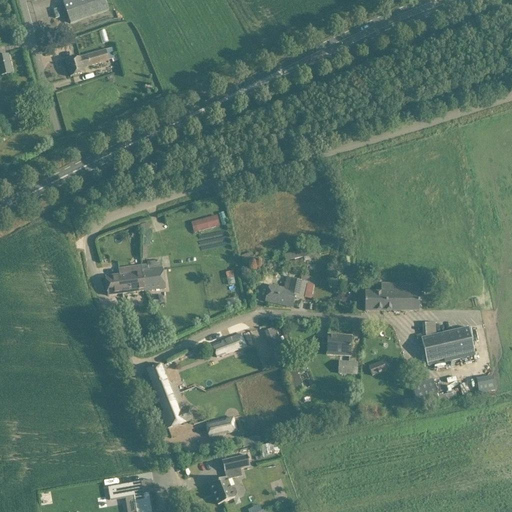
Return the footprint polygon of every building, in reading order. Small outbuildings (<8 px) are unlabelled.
[(108,10),(104,0),(73,0),(63,4),(70,24),(108,10)] [(105,50),(88,55),(92,67),(109,62),(108,59),(114,58),(111,49),(106,51),(105,50)] [(8,55),(0,56),(0,76),(12,74),(8,55)] [(80,58),(66,62),(70,77),(80,75),(84,73),(83,69),(80,58)] [(217,215),(195,221),(198,232),(220,226),(217,215)] [(301,250),(293,252),(295,259),(303,257),(301,250)] [(303,259),(284,262),(285,268),(304,265),(303,259)] [(147,264),(140,265),(144,291),(165,288),(163,268),(162,268),(161,261),(147,263),(147,264)] [(119,275),(105,277),(107,296),(141,292),(144,291),(140,265),(137,266),(118,268),(118,272),(119,275)] [(269,286),(268,292),(265,301),(291,307),(293,298),(303,300),(303,297),(311,299),(314,286),(306,285),(307,283),(286,278),(284,289),(269,286)] [(365,301),(365,311),(420,311),(420,285),(396,285),(382,285),(382,293),(365,293),(365,301)] [(422,334),(416,335),(418,343),(422,342),(427,364),(474,353),(468,328),(437,335),(435,336),(434,322),(422,323),(422,334)] [(241,335),(212,346),(217,358),(246,347),(241,335)] [(327,350),(326,356),(349,358),(350,352),(350,347),(351,337),(328,336),(327,346),(327,350)] [(281,345),(271,349),(275,361),(286,357),(281,345)] [(367,368),(371,377),(386,371),(382,361),(367,368)] [(358,376),(359,364),(339,362),(338,374),(358,376)] [(162,364),(145,371),(156,400),(157,402),(174,396),(174,394),(169,383),(166,374),(163,366),(162,364)] [(296,367),(288,370),(295,391),(303,388),(298,373),(300,372),(298,366),(296,367)] [(491,376),(473,380),(476,395),(494,391),(491,376)] [(432,380),(412,387),(418,406),(438,400),(432,380)] [(174,396),(157,402),(167,429),(168,429),(177,426),(193,420),(188,408),(186,408),(180,410),(174,396)] [(236,432),(233,418),(206,424),(209,437),(236,432)] [(257,436),(245,439),(247,447),(259,443),(257,436)] [(249,467),(247,456),(222,462),(225,472),(249,467)] [(226,478),(210,485),(218,505),(234,499),(233,498),(235,497),(237,494),(235,489),(232,488),(230,489),(226,478)] [(141,482),(107,488),(110,501),(133,497),(134,504),(135,511),(151,511),(148,493),(143,494),(141,482)] [(108,511),(104,491),(86,494),(90,511),(108,511)]
